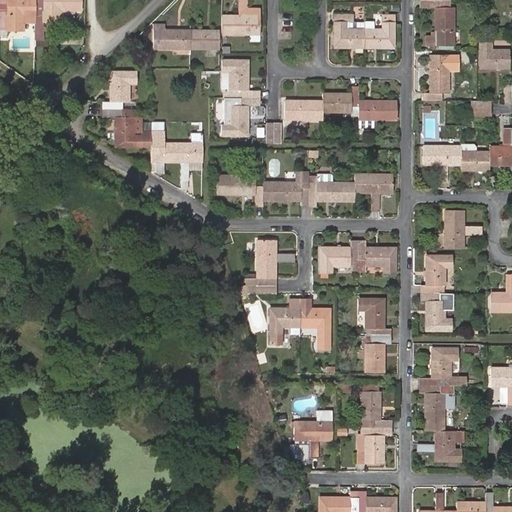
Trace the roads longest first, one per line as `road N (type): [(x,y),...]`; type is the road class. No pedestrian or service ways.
road 1 (residential): [(307,223),(216,222),(73,134),(69,110)]
road 2 (residential): [(406,479),(409,224)]
road 3 (residential): [(158,0),(57,97)]
road 4 (residential): [(320,73),(272,72),(273,0)]
road 5 (residential): [(409,193),(409,73)]
